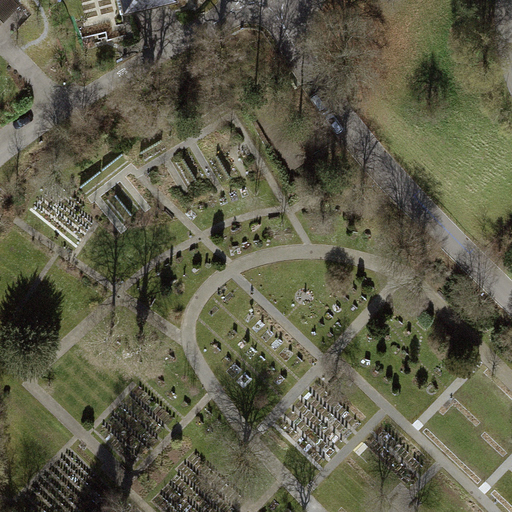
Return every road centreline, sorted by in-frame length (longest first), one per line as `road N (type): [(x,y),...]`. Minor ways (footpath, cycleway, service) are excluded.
road 1 (residential): [(267,0),(363,149),(511,304)]
road 2 (residential): [(258,0),(54,109),(0,151)]
